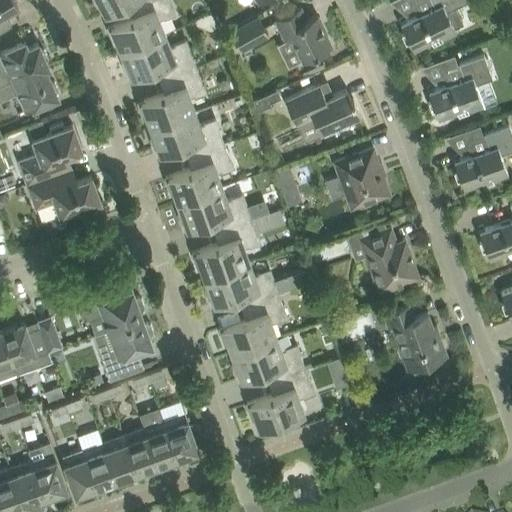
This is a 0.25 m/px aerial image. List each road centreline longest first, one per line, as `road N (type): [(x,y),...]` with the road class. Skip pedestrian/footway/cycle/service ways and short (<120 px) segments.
road 1 (residential): [(348,0),(493,365)]
road 2 (residential): [(148,223),(252,511)]
road 3 (residential): [(55,0),(148,223)]
road 4 (residential): [(0,266),(148,223)]
road 5 (residential): [(398,511),(511,462)]
